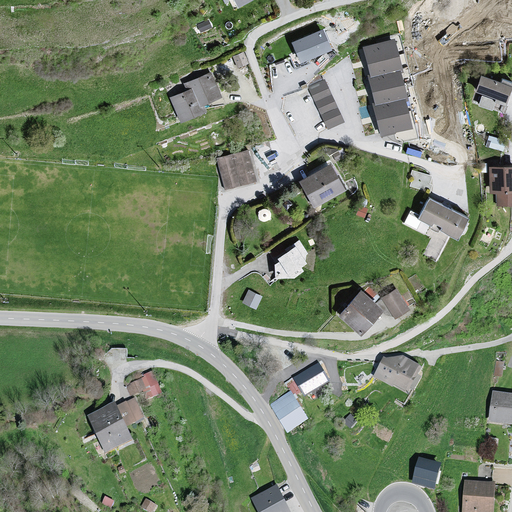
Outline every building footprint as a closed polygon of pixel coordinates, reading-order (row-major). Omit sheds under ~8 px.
[(291,38),(299,59),(332,47),(324,25),(291,38)] [(395,41),(362,48),(382,136),(415,128),(395,41)] [(243,55),(233,58),(238,70),(247,67),(243,55)] [(187,92),(171,98),(180,124),(206,115),(203,105),(221,99),(212,74),(184,84),(187,92)] [(511,100),(511,83),(484,75),(479,92),(511,102),(511,100)] [(325,80),(308,88),(327,129),(344,121),(325,80)] [(248,151),(216,159),(225,192),(256,183),(248,151)] [(332,164),(300,182),(315,208),(346,190),(332,164)] [(511,167),(492,168),(493,193),(498,193),(498,205),(511,204),(511,167)] [(473,218),(432,198),(421,221),(462,241),(473,218)] [(300,240),(274,264),(277,280),(296,279),(305,272),(303,268),(309,263),(305,257),(310,254),(300,240)] [(398,289),(384,297),(398,319),(412,310),(398,289)] [(262,297),(249,291),(243,304),(256,310),(262,297)] [(383,310),(363,292),(341,316),(361,334),(383,310)] [(407,359),(387,361),(378,378),(409,398),(424,369),(407,359)] [(307,394),(331,381),(320,361),(287,379),(294,392),(303,388),(307,394)] [(154,375),(141,382),(152,403),(165,396),(154,375)] [(294,392),(272,405),(290,435),(312,422),(294,392)] [(511,395),(496,394),(492,424),(511,426),(511,395)] [(139,400),(123,407),(131,426),(147,420),(139,400)] [(119,406),(90,419),(107,455),(136,442),(119,406)] [(447,464),(423,457),(415,483),(439,491),(447,464)] [(497,511),(499,484),(466,482),(464,511),(497,511)] [(292,511),(281,487),(253,500),(258,511),(292,511)] [(154,511),(158,506),(147,499),(141,509),(146,511),(154,511)]
